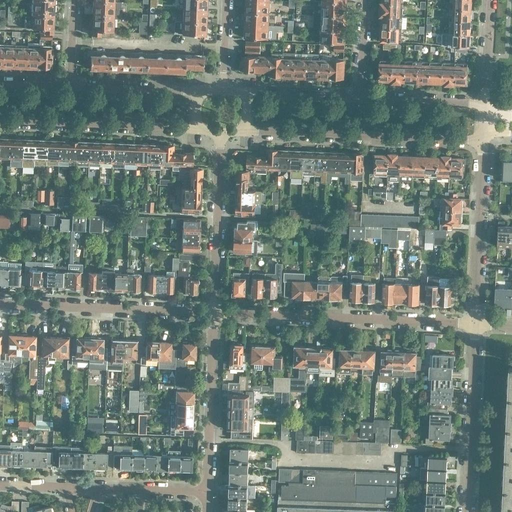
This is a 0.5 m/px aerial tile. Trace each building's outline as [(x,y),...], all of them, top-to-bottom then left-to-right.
[(54,5),(54,0),(33,0),(33,11),(28,11),(27,16),(33,16),(39,16),(39,12),(43,12),(43,16),(47,16),(47,12),(54,12),(54,11),(55,11),(55,5),(54,5)] [(177,0),(177,9),(183,9),(206,10),(206,0),(177,0)] [(269,13),(270,1),(255,0),(246,0),(246,12),(269,13)] [(471,3),(470,0),(450,0),(450,8),(470,9),(471,9),(472,3),(471,3)] [(91,7),(91,12),(93,12),(93,13),(99,13),(99,18),(103,18),(103,14),(107,14),(107,18),(113,19),(120,19),(121,14),(119,14),(119,7),(121,7),(121,2),(114,2),(93,1),(93,7),(91,7)] [(346,14),(347,2),(323,1),(322,15),(335,16),(335,13),(346,14)] [(402,17),(403,5),(383,4),(382,9),(380,8),(380,16),(382,16),(402,17)] [(470,15),(470,9),(450,8),(449,21),(470,22),(470,21),(471,21),(471,15),(470,15)] [(206,22),(206,10),(183,9),(183,21),(206,22)] [(53,18),(54,12),(47,12),(47,16),(43,16),(43,12),(39,12),(39,16),(33,16),(32,28),(44,29),(44,33),(52,34),(53,34),(53,23),(55,23),(55,18),(53,18)] [(268,25),(269,13),(246,12),(245,24),(268,25)] [(113,32),(113,19),(107,18),(107,14),(103,14),(103,18),(99,18),(99,13),(93,13),(92,19),(91,19),(91,25),(92,25),(92,35),(100,36),(100,31),(113,32)] [(346,19),(346,14),(335,13),(335,16),(322,15),(321,30),(345,31),(346,19)] [(402,30),(402,17),(382,16),(382,20),(380,21),(380,26),(381,27),(381,29),(402,30)] [(175,21),(174,34),(182,34),(205,35),(206,22),(183,21),(175,21)] [(470,27),(470,22),(449,21),(449,33),(469,34),(469,33),(470,34),(471,27),(470,27)] [(139,22),(138,34),(146,34),(147,22),(139,22)] [(245,24),(245,38),(268,39),(273,39),(274,25),(268,25),(245,24)] [(401,42),(402,30),(381,29),(381,33),(380,34),(379,39),(381,40),(381,41),(401,42)] [(345,43),(345,31),(321,30),(321,42),(345,43)] [(51,68),(51,48),(43,48),(44,40),(52,40),(52,34),(44,33),(40,33),(39,38),(39,48),(38,68),(51,68)] [(469,40),(469,34),(449,33),(448,46),(451,46),(455,46),(455,52),(460,52),(467,52),(467,47),(469,47),(469,46),(470,46),(470,40),(469,40)] [(3,46),(2,66),(14,67),(15,47),(15,42),(11,42),(11,47),(3,46)] [(15,47),(14,67),(25,67),(26,67),(27,47),(26,47),(15,47)] [(27,47),(26,67),(38,68),(39,48),(27,47)] [(377,74),(377,81),(392,81),(393,61),(393,50),(388,50),(388,52),(388,57),(388,61),(380,60),(379,74),(377,74)] [(307,78),(307,59),(308,53),(302,53),(302,59),(295,58),(294,77),(295,77),(296,78),(300,79),(301,78),(302,78),(307,78)] [(109,69),(109,56),(105,56),(105,55),(104,54),(103,54),(102,54),(101,54),(101,55),(100,55),(100,56),(90,55),(90,68),(109,69)] [(128,70),(128,57),(124,56),(123,55),(122,55),(121,55),(120,55),(119,56),(109,56),(109,69),(128,70)] [(146,71),(147,58),(143,57),(142,56),(141,56),(140,56),(139,56),(138,56),(138,57),(137,57),(128,57),(128,70),(146,71)] [(165,71),(166,58),(162,58),(162,57),(161,57),(160,57),(159,56),(158,56),(157,57),(156,58),(147,58),(146,71),(165,71)] [(270,72),(271,57),(245,56),(245,61),(242,62),(240,64),(240,67),(242,69),(244,71),(270,72)] [(283,58),(282,77),(283,77),(284,78),(288,78),(289,77),(290,77),(290,78),(294,78),(294,77),(295,58),(295,57),(291,56),(291,58),(283,58)] [(185,59),(184,59),(180,59),(180,58),(179,58),(178,57),(177,57),(176,57),(175,58),(175,59),(166,58),(165,71),(184,72),(185,59)] [(184,57),(184,59),(185,59),(184,72),(185,68),(203,69),(203,58),(184,57)] [(282,77),(283,58),(271,57),(270,72),(270,76),(271,76),(272,77),(276,78),(277,77),(278,77),(282,77)] [(319,78),(320,59),(307,59),(307,78),(310,78),(312,78),(313,79),(316,79),(318,78),(319,78)] [(331,79),(331,60),(320,59),(319,78),(319,79),(322,79),(322,78),(324,78),(325,80),(328,80),(330,79),(331,79)] [(344,60),(331,60),(331,79),(334,79),(336,79),(337,80),(340,80),(342,79),(343,79),(344,60)] [(392,81),(392,83),(401,83),(401,82),(404,82),(405,61),(393,61),(392,81)] [(416,82),(417,62),(405,61),(404,82),(406,82),(407,83),(411,84),(412,82),(416,82)] [(429,83),(430,63),(417,62),(416,82),(421,83),(422,84),(427,84),(428,83),(429,83)] [(441,83),(442,63),(430,63),(429,83),(434,83),(434,85),(439,85),(441,83)] [(455,68),(455,64),(442,63),(441,83),(445,84),(445,85),(454,85),(454,84),(455,68)] [(467,78),(468,64),(455,64),(455,68),(454,84),(469,84),(469,78),(467,78)] [(0,157),(10,158),(11,139),(5,139),(4,137),(1,137),(0,138),(0,157)] [(10,165),(10,166),(14,166),(22,166),(22,158),(23,139),(22,139),(21,138),(18,138),(16,139),(11,139),(10,158),(10,165)] [(34,159),(35,140),(29,140),(28,138),(25,138),(24,139),(23,139),(22,158),(34,159)] [(46,159),(47,140),(46,140),(44,139),(42,139),(40,140),(35,140),(34,159),(46,159)] [(58,160),(59,141),(53,141),(52,139),(49,139),(48,140),(47,140),(46,159),(46,165),(58,165),(58,160)] [(74,141),(72,141),(71,141),(70,140),(67,140),(66,141),(59,141),(58,160),(58,165),(70,166),(71,161),(73,161),(74,141)] [(74,141),(73,161),(76,161),(76,166),(88,166),(88,161),(89,142),(83,142),(82,141),(79,140),(78,142),(77,142),(76,142),(74,141)] [(100,162),(101,143),(100,143),(99,141),(96,141),(95,142),(89,142),(88,161),(88,166),(100,167),(100,162)] [(112,167),(113,143),(107,143),(106,142),(103,141),(102,143),(101,143),(100,162),(100,167),(112,167)] [(124,168),(125,144),(124,144),(123,142),(120,142),(118,143),(113,143),(112,167),(124,168)] [(136,163),(137,144),(131,144),(130,143),(127,142),(126,144),(125,144),(124,168),(124,169),(136,169),(136,163)] [(148,164),(149,145),(148,144),(147,143),(144,143),(142,144),(137,144),(136,163),(148,164)] [(160,164),(161,145),(155,145),(154,144),(151,143),(150,145),(149,145),(148,164),(148,169),(160,170),(160,164)] [(172,165),(173,154),(173,146),(172,146),(171,144),(168,144),(166,145),(161,145),(160,164),(172,165)] [(279,169),(279,150),(274,150),(273,148),(270,148),(269,150),(267,149),(267,158),(266,169),(267,169),(279,169)] [(291,170),(292,151),(290,150),(289,149),(286,148),(285,150),(279,150),(279,169),(291,170)] [(303,170),(304,151),(298,151),(297,149),(294,149),(293,151),(292,151),(291,170),(303,170)] [(314,176),(316,152),(314,151),(313,150),(310,149),(309,151),(304,151),(303,170),(303,176),(314,176)] [(326,183),(328,152),(322,152),(321,150),(318,150),(317,152),(316,152),(314,176),(321,176),(321,183),(326,183)] [(338,177),(339,152),(338,152),(337,151),(334,150),(333,152),(328,152),(326,183),(331,183),(331,176),(338,177)] [(351,172),(351,153),(346,153),(345,151),(342,151),(341,153),(339,152),(338,177),(345,177),(345,184),(350,184),(350,180),(351,172)] [(351,172),(350,180),(363,181),(363,173),(364,153),(362,153),(361,152),(358,151),(357,153),(351,153),(351,172)] [(188,154),(173,154),(172,165),(192,166),(192,159),(194,158),(194,156),(191,153),(189,153),(188,154)] [(387,176),(387,181),(400,182),(400,177),(401,156),(397,156),(397,155),(389,154),(388,156),(387,176)] [(387,176),(388,156),(373,155),(373,162),(375,162),(375,176),(387,176)] [(400,182),(412,182),(412,177),(413,157),(409,157),(408,155),(403,155),(402,156),(401,156),(400,177),(400,182)] [(425,178),(425,157),(421,157),(420,155),(415,155),(414,157),(413,157),(412,177),(425,178)] [(266,169),(267,158),(252,157),(251,156),(249,156),(246,158),(246,160),(247,162),(247,171),(248,171),(248,173),(267,173),(267,169),(266,169)] [(437,178),(438,158),(437,158),(436,156),(431,156),(430,157),(425,157),(425,178),(437,178)] [(449,179),(450,158),(450,157),(442,156),(442,158),(438,158),(437,178),(449,179)] [(465,159),(450,158),(449,179),(462,179),(463,166),(465,166),(465,159)] [(511,161),(502,161),(501,161),(500,182),(511,182),(511,161)] [(197,169),(190,169),(189,187),(181,187),(181,188),(201,189),(201,174),(203,172),(203,170),(201,169),(200,168),(198,168),(197,169)] [(248,190),(248,173),(248,171),(247,171),(242,171),(241,169),(239,169),(236,172),(236,174),(237,176),(237,190),(248,190)] [(201,190),(201,189),(181,188),(181,200),(200,201),(200,196),(202,195),(202,192),(201,190)] [(373,195),(386,199),(387,189),(373,188),(373,189),(373,195)] [(44,204),(53,204),(54,190),(45,190),(44,204)] [(248,191),(248,190),(237,190),(237,192),(235,193),(235,196),(236,197),(236,202),(255,203),(256,192),(248,191)] [(445,198),(445,199),(457,199),(457,193),(453,193),(453,190),(448,190),(448,193),(445,193),(445,194),(445,198)] [(70,198),(57,197),(57,208),(70,209),(70,198)] [(102,204),(99,204),(99,209),(101,209),(101,210),(110,210),(110,209),(110,203),(111,198),(102,198),(102,204)] [(461,199),(457,199),(445,199),(441,198),(440,211),(461,212),(461,208),(463,206),(463,202),(461,201),(461,199)] [(200,207),(200,201),(181,200),(181,213),(200,214),(200,212),(201,211),(201,208),(200,207)] [(255,216),(255,203),(236,202),(236,208),(235,209),(234,212),(236,214),(236,215),(255,216)] [(10,212),(0,211),(0,223),(10,224),(10,212)] [(350,211),(349,219),(360,220),(361,211),(350,211)] [(461,216),(461,212),(440,211),(439,229),(446,230),(452,230),(452,224),(460,224),(460,223),(462,222),(462,217),(461,216)] [(28,213),(28,225),(40,225),(41,214),(28,213)] [(68,231),(69,214),(57,213),(56,230),(68,231)] [(43,224),(54,224),(55,215),(44,214),(43,224)] [(69,214),(68,230),(74,230),(75,231),(86,231),(87,215),(69,214)] [(103,215),(87,215),(86,231),(86,232),(103,232),(103,215)] [(145,236),(146,217),(130,217),(130,236),(145,236)] [(182,229),(182,238),(199,239),(199,233),(200,233),(201,230),(200,228),(200,220),(176,219),(176,223),(176,229),(181,229),(182,229)] [(238,228),(235,228),(235,234),(234,235),(234,238),(235,239),(235,240),(252,241),(253,229),(257,230),(258,221),(247,221),(247,222),(238,222),(238,228)] [(511,247),(511,232),(511,226),(502,226),(502,222),(498,222),(497,246),(511,247)] [(331,238),(332,225),(320,224),(319,238),(331,238)] [(365,238),(365,228),(365,226),(360,225),(350,225),(350,226),(349,234),(349,242),(364,243),(365,238)] [(349,234),(350,226),(333,226),(333,234),(349,234)] [(410,240),(410,232),(410,228),(406,228),(401,228),(397,227),(397,229),(397,240),(410,240)] [(381,243),(381,229),(365,228),(365,238),(381,238),(381,243)] [(397,240),(397,229),(383,229),(383,243),(389,243),(389,247),(396,248),(397,240)] [(416,235),(416,245),(423,246),(423,236),(425,236),(426,229),(417,229),(417,233),(417,235),(416,235)] [(425,236),(425,243),(434,243),(434,235),(435,230),(435,229),(426,229),(425,236)] [(67,266),(66,288),(73,289),(74,290),(77,290),(78,289),(80,289),(80,273),(82,273),(82,264),(73,264),(73,250),(75,250),(76,240),(75,240),(74,240),(74,230),(68,230),(68,231),(67,266)] [(434,243),(434,245),(446,245),(446,236),(434,235),(434,243)] [(199,245),(199,239),(182,238),(182,251),(199,252),(199,250),(200,247),(199,245)] [(257,241),(252,241),(235,240),(235,241),(234,242),(234,245),(235,246),(235,252),(245,252),(245,256),(256,256),(257,241)] [(178,254),(178,258),(177,279),(184,279),(183,293),(190,294),(192,295),(194,294),(197,294),(197,284),(198,284),(199,281),(198,279),(198,278),(188,278),(188,261),(199,261),(199,255),(178,254)] [(173,279),(177,279),(178,258),(172,257),(171,272),(166,272),(165,276),(160,275),(160,292),(166,293),(168,294),(171,293),(173,293),(173,279)] [(8,264),(8,269),(7,269),(6,286),(9,286),(10,287),(13,287),(14,286),(20,287),(21,269),(20,269),(21,265),(8,264)] [(40,287),(41,265),(29,264),(28,287),(30,287),(31,288),(34,288),(35,287),(40,287)] [(265,279),(265,296),(266,296),(267,297),(270,297),(271,296),(277,296),(277,292),(281,292),(282,264),(276,264),(276,274),(266,274),(265,279)] [(53,289),(54,266),(41,265),(40,287),(47,288),(48,289),(53,289)] [(439,304),(439,285),(439,278),(430,277),(430,265),(424,265),(423,285),(427,285),(427,304),(439,304)] [(66,288),(67,266),(54,266),(53,289),(59,289),(60,288),(66,288)] [(113,291),(114,274),(114,268),(101,267),(101,273),(100,290),(107,290),(107,291),(113,291)] [(139,292),(140,275),(133,274),(133,269),(127,269),(127,274),(126,291),(132,291),(133,292),(136,292),(137,291),(139,292)] [(285,272),(284,281),(285,281),(284,296),(291,297),(291,298),(293,298),(295,298),(296,298),(298,300),(304,300),(304,282),(305,282),(305,273),(285,272)] [(363,282),(363,301),(374,302),(375,279),(378,279),(378,280),(379,280),(379,273),(375,272),(375,276),(364,276),(364,275),(363,282)] [(100,290),(101,273),(88,273),(87,289),(89,289),(90,290),(94,291),(94,290),(100,290)] [(265,296),(265,279),(266,274),(253,273),(252,295),(258,295),(259,296),(262,297),(263,296),(265,296)] [(126,291),(127,274),(114,274),(113,291),(119,292),(120,291),(126,291)] [(160,292),(160,275),(148,275),(147,292),(149,292),(151,294),(154,293),(154,292),(160,292)] [(329,301),(330,278),(329,277),(319,276),(318,277),(317,282),(316,299),(322,299),(324,301),(329,301)] [(331,278),(330,278),(329,301),(336,301),(337,300),(343,300),(343,284),(347,284),(348,276),(344,276),(343,278),(342,277),(332,277),(331,278)] [(236,295),(242,295),(245,296),(246,279),(233,278),(233,291),(232,291),(232,296),(236,296),(236,295)] [(383,283),(382,302),(390,302),(391,302),(394,302),(395,284),(396,284),(396,278),(383,278),(383,283)] [(316,299),(317,282),(304,282),(304,300),(310,300),(311,299),(316,299)] [(363,301),(363,282),(351,282),(350,301),(363,301)] [(451,286),(439,285),(439,304),(451,305),(451,297),(457,297),(457,282),(451,282),(451,286)] [(395,284),(394,302),(395,302),(398,303),(399,303),(406,303),(407,284),(396,284),(395,284)] [(407,284),(406,303),(407,303),(410,303),(411,303),(419,303),(419,285),(407,284)] [(511,307),(511,289),(511,290),(495,289),(495,288),(494,306),(495,306),(511,307)] [(21,354),(22,334),(17,334),(16,336),(9,336),(8,356),(9,356),(9,360),(4,360),(3,384),(11,385),(12,360),(13,360),(14,354),(21,354)] [(27,335),(22,334),(21,354),(28,355),(28,362),(30,362),(29,379),(30,379),(30,385),(37,385),(37,360),(38,355),(34,355),(35,337),(28,337),(27,335)] [(37,385),(37,389),(42,390),(43,377),(42,377),(42,369),(48,364),(48,359),(55,360),(56,337),(55,337),(54,337),(49,337),(43,337),(43,341),(42,344),(42,355),(40,355),(40,356),(39,356),(39,360),(37,360),(37,385)] [(56,337),(55,360),(62,360),(62,357),(67,357),(67,356),(68,338),(61,337),(56,337)] [(88,362),(90,338),(84,337),(84,339),(77,338),(76,356),(72,355),(71,364),(77,364),(77,362),(88,362)] [(88,362),(88,369),(106,369),(107,349),(102,349),(103,339),(101,339),(98,339),(95,339),(95,338),(90,338),(88,362)] [(106,365),(106,369),(123,370),(123,366),(123,358),(123,340),(111,340),(110,352),(107,351),(106,365)] [(137,341),(123,340),(123,358),(136,359),(137,341)] [(140,364),(140,376),(145,377),(146,365),(158,366),(159,342),(146,341),(145,365),(140,364)] [(158,366),(158,368),(175,368),(176,352),(171,351),(171,342),(159,342),(158,366)] [(176,349),(176,350),(175,368),(175,386),(175,388),(188,388),(188,382),(184,382),(185,359),(195,359),(196,343),(182,343),(182,350),(176,349)] [(231,345),(229,369),(246,370),(247,353),(243,353),(243,345),(242,345),(241,344),(237,343),(236,345),(231,345)] [(262,362),(263,346),(251,346),(250,361),(262,362)] [(275,347),(263,346),(262,362),(269,362),(269,371),(274,371),(275,370),(282,371),(283,357),(275,356),(275,347)] [(307,370),(307,348),(305,348),(305,347),(300,346),(299,348),(295,347),(294,366),(299,366),(299,370),(299,376),(297,376),(297,378),(290,378),(289,391),(305,392),(306,378),(307,378),(307,372),(307,370)] [(320,367),(321,348),(320,348),(318,348),(315,348),(315,347),(310,347),(310,348),(307,348),(307,370),(307,372),(319,372),(320,372),(320,367)] [(319,372),(319,375),(334,375),(334,359),(333,358),(333,349),(330,349),(330,348),(324,347),(323,349),(322,349),(321,347),(321,348),(320,367),(320,372),(319,372)] [(351,375),(351,372),(352,350),(351,350),(350,348),(346,348),(346,350),(340,349),(339,374),(351,375)] [(362,372),(363,350),(358,350),(357,349),(354,349),(353,350),(352,350),(351,372),(362,372)] [(365,350),(363,350),(362,372),(362,374),(373,375),(373,371),(374,371),(375,351),(370,351),(369,349),(365,349),(365,350)] [(379,376),(378,382),(380,382),(380,383),(392,384),(393,377),(394,352),(393,352),(392,352),(392,350),(388,350),(387,351),(386,351),(383,351),(382,351),(381,375),(380,376),(379,376)] [(404,377),(405,352),(399,352),(399,351),(395,351),(394,352),(393,377),(404,377)] [(422,356),(416,356),(417,353),(411,353),(411,351),(407,351),(406,352),(405,352),(404,377),(415,378),(415,380),(421,380),(422,356)] [(429,366),(429,372),(449,373),(450,368),(453,368),(453,367),(452,367),(453,360),(454,360),(454,355),(433,354),(433,366),(429,366)] [(511,511),(511,367),(509,367),(502,511),(511,511)] [(449,379),(449,373),(429,372),(429,378),(432,379),(431,391),(452,391),(452,387),(451,387),(452,380),(453,380),(453,379),(449,379)] [(246,390),(246,376),(240,376),(240,383),(229,383),(229,390),(232,390),(239,390),(246,390)] [(262,391),(283,392),(289,392),(289,391),(290,378),(274,377),(274,388),(270,388),(270,386),(262,386),(262,391)] [(137,412),(138,390),(129,390),(128,411),(137,412)] [(173,390),(173,403),(175,403),(193,404),(194,391),(185,391),(176,390),(173,390)] [(229,394),(228,406),(254,407),(254,400),(254,391),(252,391),(246,390),(239,390),(232,390),(232,394),(229,394)] [(452,396),(452,391),(431,391),(431,402),(427,402),(427,408),(448,409),(448,403),(452,404),(452,403),(451,403),(451,396),(452,396)] [(61,395),(60,409),(69,409),(70,396),(61,395)] [(169,403),(169,415),(171,415),(175,416),(193,416),(193,404),(175,403),(173,403),(169,403)] [(227,413),(227,416),(228,417),(228,418),(253,419),(253,416),(254,407),(228,406),(228,407),(228,411),(227,413)] [(447,415),(448,409),(427,408),(427,414),(430,415),(430,427),(450,428),(451,423),(450,423),(450,416),(451,416),(451,415),(447,415)] [(138,424),(137,432),(143,432),(144,425),(146,425),(147,414),(139,414),(138,424)] [(193,416),(175,416),(171,415),(170,435),(183,436),(184,428),(192,429),(193,416)] [(105,418),(104,432),(117,433),(118,419),(105,418)] [(228,418),(228,430),(232,430),(231,438),(235,438),(250,439),(253,439),(253,438),(253,421),(253,419),(228,418)] [(296,440),(297,440),(304,440),(304,420),(292,419),(292,427),(296,427),(296,440)] [(36,421),(36,430),(50,430),(50,421),(36,421)] [(86,422),(70,421),(69,431),(86,432),(86,422)] [(104,422),(87,421),(86,431),(103,432),(104,422)] [(19,422),(19,429),(21,429),(27,429),(27,430),(35,430),(35,422),(19,422)] [(360,437),(372,438),(374,422),(361,422),(360,437)] [(333,439),(333,426),(333,428),(321,428),(320,428),(320,439),(333,439)] [(389,443),(390,427),(376,427),(375,442),(381,443),(389,443)] [(450,432),(450,428),(430,427),(429,438),(426,438),(426,444),(434,445),(434,439),(450,440),(450,439),(449,439),(449,432),(450,432)] [(391,429),(390,442),(390,443),(400,443),(401,429),(391,429)] [(337,438),(348,439),(349,431),(337,430),(337,438)] [(0,464),(8,465),(9,450),(9,445),(0,444),(0,464)] [(34,451),(33,466),(45,466),(52,466),(52,447),(34,446),(34,451)] [(52,447),(52,466),(58,466),(58,467),(69,467),(70,447),(52,447)] [(70,447),(69,467),(82,468),(82,453),(82,448),(70,447)] [(131,454),(131,469),(143,470),(143,455),(143,450),(131,449),(131,454)] [(231,449),(230,461),(248,462),(249,449),(231,449)] [(20,465),(21,451),(9,450),(8,465),(20,465)] [(112,468),(113,451),(107,450),(107,453),(94,453),(93,468),(106,468),(112,468)] [(32,466),(33,451),(21,451),(20,465),(32,466)] [(131,469),(131,454),(119,454),(120,451),(113,451),(112,468),(119,468),(119,469),(131,469)] [(167,455),(167,470),(179,471),(179,456),(179,451),(167,451),(167,455)] [(93,468),(94,453),(82,453),(82,468),(93,468)] [(155,470),(155,455),(143,455),(143,470),(155,470)] [(167,470),(167,455),(155,455),(155,470),(167,470)] [(429,455),(428,468),(447,469),(447,456),(429,455)] [(192,456),(179,456),(179,471),(191,471),(192,456)] [(248,474),(248,462),(230,461),(230,473),(248,474)] [(446,481),(447,469),(428,468),(428,480),(446,481)] [(386,486),(384,486),(379,485),(373,485),(367,485),(362,485),(361,485),(362,472),(303,470),(303,483),(297,483),(291,483),(291,482),(289,482),(289,486),(282,486),(281,499),(278,499),(277,511),(395,511),(396,503),(386,503),(386,496),(386,486)] [(248,486),(248,474),(230,473),(230,485),(248,486)] [(445,493),(446,481),(428,480),(427,492),(445,493)] [(247,498),(248,486),(230,485),(229,497),(247,498)] [(396,497),(396,486),(390,486),(386,486),(386,496),(396,497)] [(445,505),(445,493),(427,492),(427,504),(445,505)] [(247,510),(247,498),(229,497),(229,509),(247,510)] [(17,511),(18,507),(18,501),(11,501),(10,511),(17,511)] [(27,511),(28,508),(28,502),(21,501),(20,511),(27,511)]
